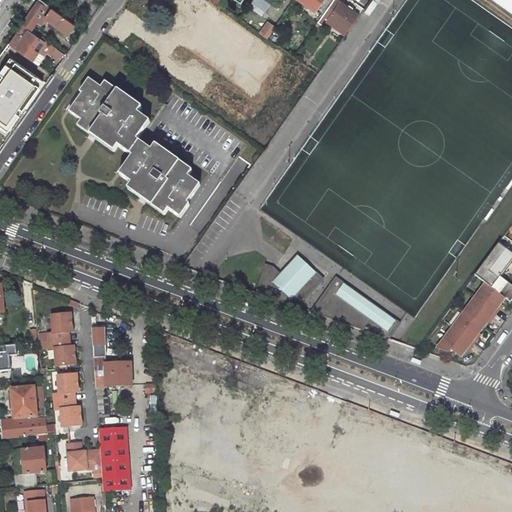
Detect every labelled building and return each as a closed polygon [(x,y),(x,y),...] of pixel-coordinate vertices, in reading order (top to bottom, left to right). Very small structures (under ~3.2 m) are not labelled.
[(46,18),(67,32),(74,24),(52,8),(41,0),(38,0),(37,2),(22,24),(31,30),(36,22),(41,25),(46,18)] [(168,0),(163,11),(187,23),(198,0),(168,0)] [(270,3),(265,0),(254,0),(253,2),(264,10),(270,3)] [(333,0),(299,0),(304,3),(302,6),(307,9),(309,6),(315,11),(316,10),(323,15),(333,0)] [(359,15),(337,0),(333,0),(323,15),(318,22),(321,24),(327,17),(347,32),(359,15)] [(511,0),(496,0),(511,11),(511,0)] [(275,27),(268,22),(260,33),(267,38),(275,27)] [(28,31),(15,49),(16,49),(29,59),(32,60),(44,42),(28,31)] [(43,81),(10,59),(0,73),(0,131),(5,135),(43,81)] [(101,87),(89,79),(80,92),(82,93),(69,112),(81,120),(79,123),(92,132),(98,136),(116,149),(118,146),(129,154),(132,157),(120,175),(131,183),(132,183),(130,186),(142,195),(148,199),(166,212),(168,209),(180,218),(190,205),(187,203),(200,185),(188,177),(190,174),(154,148),(151,150),(137,140),(150,122),(138,113),(140,111),(103,85),(101,87)] [(509,247),(500,241),(475,276),(484,283),(505,297),(507,299),(511,302),(511,299),(511,286),(500,277),(506,268),(511,260),(511,253),(507,250),(509,247)] [(265,264),(256,293),(287,304),(294,296),(301,303),(323,279),(319,276),(298,256),(280,274),(273,268),(274,267),(265,264)] [(336,278),(312,313),(388,339),(400,324),(336,278)] [(473,298),(497,315),(501,309),(498,306),(499,304),(505,297),(484,283),(473,298)] [(462,312),(482,327),(487,321),(489,318),(492,321),(497,315),(473,298),(462,312)] [(78,304),(70,300),(68,305),(79,309),(78,304)] [(451,327),(475,344),(479,337),(476,335),(478,332),(482,327),(462,312),(451,327)] [(72,332),(71,314),(52,315),(53,333),(38,334),(39,342),(69,339),(68,332),(72,332)] [(448,347),(460,356),(465,349),(467,347),(470,350),(475,344),(451,327),(435,348),(446,352),(448,347)] [(106,361),(104,329),(92,329),(98,416),(108,416),(107,386),(107,364),(106,361)] [(69,339),(39,342),(39,350),(55,349),(56,366),(75,364),(74,346),(70,347),(69,339)] [(16,345),(0,346),(0,370),(10,370),(9,357),(17,357),(16,345)] [(123,360),(106,361),(107,364),(107,386),(131,386),(131,364),(123,364),(123,360)] [(60,395),(55,396),(55,404),(76,402),(75,395),(79,394),(77,376),(58,378),(60,395)] [(38,418),(15,420),(15,419),(0,420),(0,440),(48,436),(43,382),(35,382),(36,388),(38,417),(38,418)] [(155,384),(146,384),(146,394),(155,393),(155,384)] [(38,417),(36,388),(12,390),(15,419),(15,420),(38,418),(38,417)] [(76,402),(55,404),(56,412),(61,411),(63,429),(82,427),(80,409),(76,409),(76,402)] [(104,478),(102,450),(89,451),(89,455),(79,456),(79,452),(78,443),(67,444),(69,471),(93,468),(94,479),(104,478)] [(44,449),(22,451),(24,475),(46,473),(44,449)] [(72,501),(73,511),(95,511),(94,499),(72,501)] [(29,511),(46,511),(45,502),(29,503),(29,511)]
